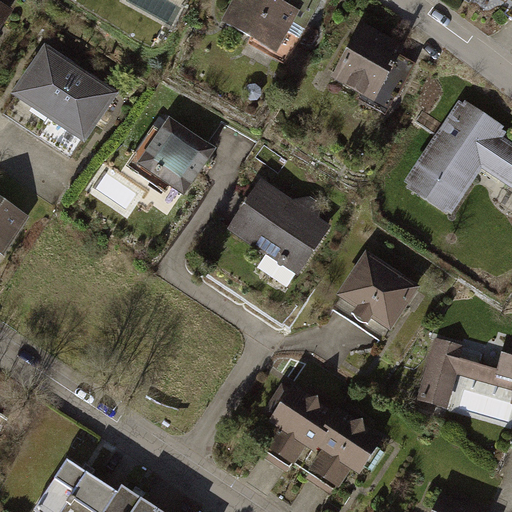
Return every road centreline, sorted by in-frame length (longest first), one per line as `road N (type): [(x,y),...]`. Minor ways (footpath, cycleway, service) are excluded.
road 1 (residential): [(0,349),(242,511)]
road 2 (residential): [(402,0),(511,78)]
